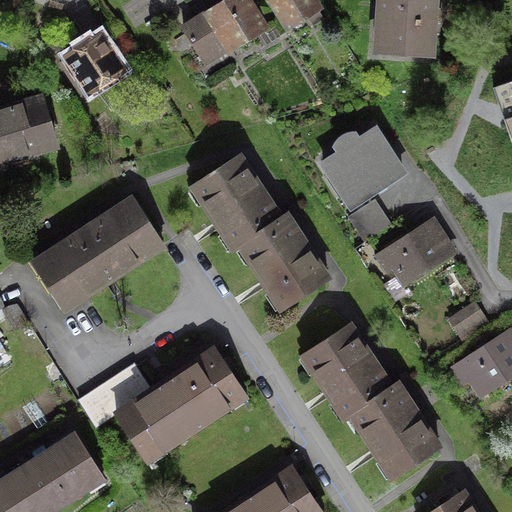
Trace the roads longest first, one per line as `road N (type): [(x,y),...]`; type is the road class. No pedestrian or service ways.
road 1 (residential): [(360,511),(213,283)]
road 2 (unknown): [(222,297),(95,343),(82,340),(21,262)]
